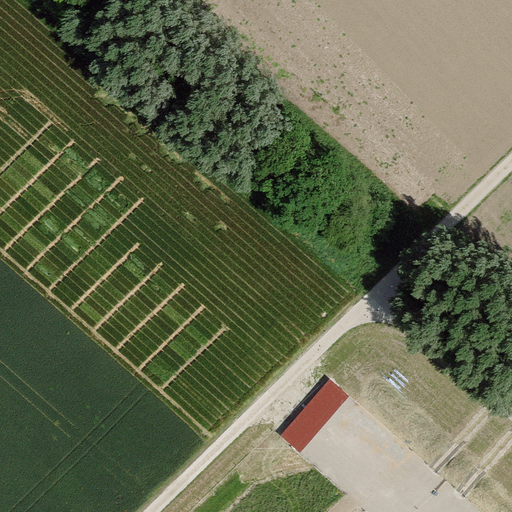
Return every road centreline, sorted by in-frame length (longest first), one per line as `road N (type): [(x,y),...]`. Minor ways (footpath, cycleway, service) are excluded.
road 1 (track): [(147,511),(373,291)]
road 2 (track): [(373,291),(511,153)]
road 3 (track): [(511,412),(373,291)]
